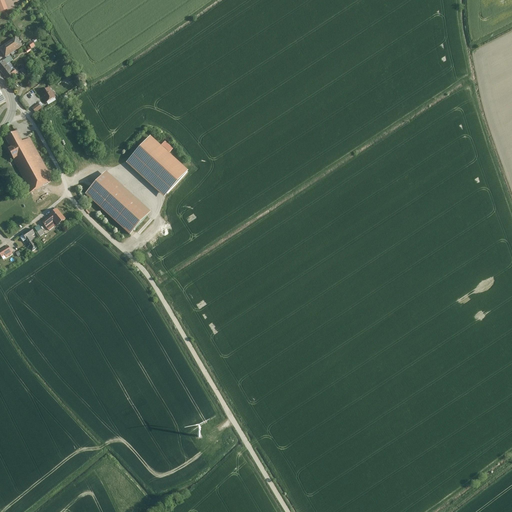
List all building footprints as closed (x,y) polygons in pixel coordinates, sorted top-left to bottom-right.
[(0,53),(3,58),(20,47),(14,38),(0,47),(0,53)] [(6,65),(12,60),(9,56),(0,61),(0,73),(2,76),(10,71),(6,65)] [(2,76),(5,81),(11,77),(16,73),(13,69),(10,71),(2,76)] [(56,98),(49,87),(41,92),(47,103),(56,98)] [(54,181),(30,136),(21,141),(16,132),(4,139),(9,149),(5,151),(28,195),(54,181)] [(158,149),(148,139),(124,164),(162,199),(187,172),(168,155),(172,150),(164,143),(158,149)] [(148,216),(102,173),(83,194),(128,237),(148,216)] [(65,220),(56,209),(40,223),(44,228),(51,222),(56,228),(65,220)] [(34,234),(31,229),(19,237),(30,253),(37,249),(30,237),(34,234)] [(13,254),(8,246),(0,251),(0,254),(4,260),(13,254)]
